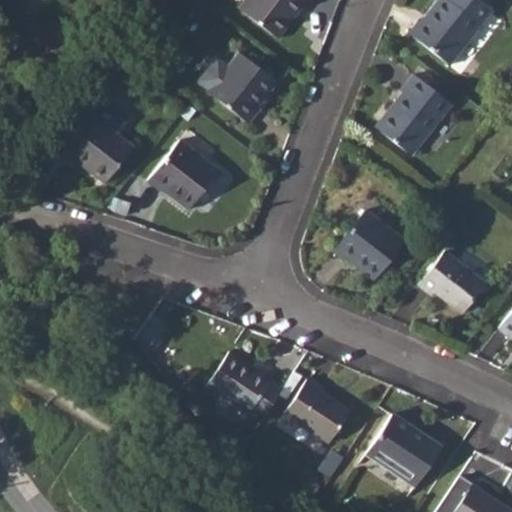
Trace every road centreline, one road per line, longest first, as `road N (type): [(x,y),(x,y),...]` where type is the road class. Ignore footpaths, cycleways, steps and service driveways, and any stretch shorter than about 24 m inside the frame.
road 1 (residential): [(260,300),(373,0)]
road 2 (residential): [(260,300),(511,414)]
road 3 (residential): [(9,217),(260,300)]
